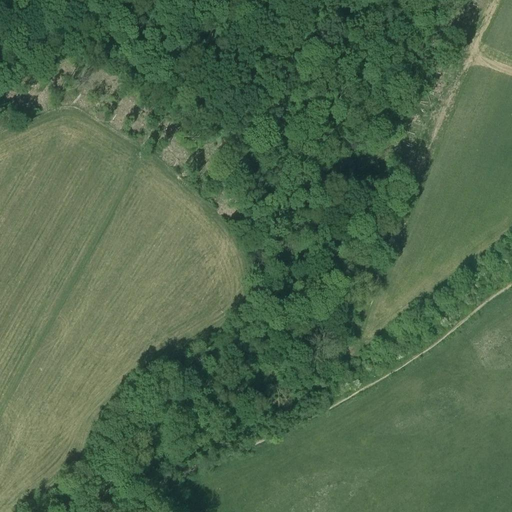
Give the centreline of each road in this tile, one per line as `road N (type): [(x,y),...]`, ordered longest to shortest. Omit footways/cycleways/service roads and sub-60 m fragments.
road 1 (track): [(49,511),(179,474),(299,422),(427,348),(511,283)]
road 2 (track): [(0,412),(175,94),(244,0)]
